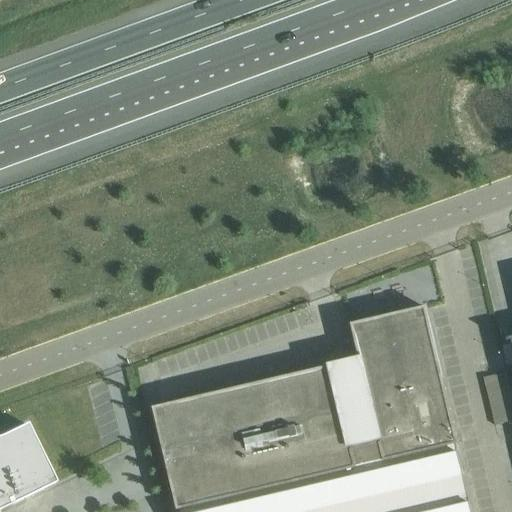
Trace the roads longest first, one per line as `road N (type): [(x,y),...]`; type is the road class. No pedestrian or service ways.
road 1 (unclassified): [(0,365),(511,185)]
road 2 (motorway): [(0,136),(374,0)]
road 3 (motorway): [(238,0),(0,87)]
